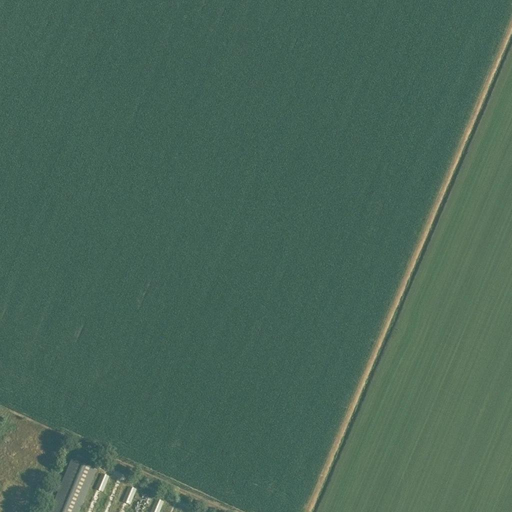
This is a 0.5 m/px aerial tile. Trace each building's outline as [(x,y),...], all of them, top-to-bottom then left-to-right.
[(49,511),(80,511),(97,471),(71,460),(49,511)] [(98,485),(105,487),(109,476),(102,473),(98,485)] [(108,498),(116,501),(123,482),(115,480),(108,498)] [(127,511),(136,488),(128,485),(118,511),(117,511),(118,511),(117,511),(127,511)] [(140,491),(132,511),(141,511),(148,494),(140,491)] [(156,498),(150,511),(160,511),(165,502),(156,498)]
